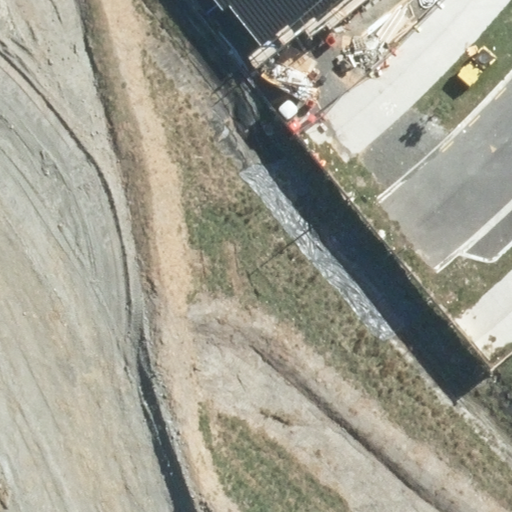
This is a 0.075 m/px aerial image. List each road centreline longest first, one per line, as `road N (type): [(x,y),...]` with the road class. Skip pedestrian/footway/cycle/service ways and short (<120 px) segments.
road 1 (residential): [(28,511),(158,464),(411,230)]
road 2 (tertiary): [(411,230),(511,136)]
